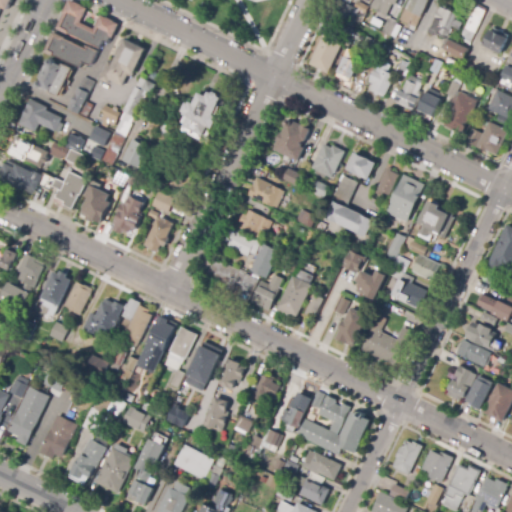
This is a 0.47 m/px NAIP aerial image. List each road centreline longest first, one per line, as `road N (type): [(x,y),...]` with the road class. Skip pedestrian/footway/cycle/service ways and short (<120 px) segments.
road 1 (residential): [(0,206),(511,458)]
road 2 (residential): [(511,192),(117,0)]
road 3 (residential): [(511,169),(346,511)]
road 4 (residential): [(310,0),(169,288)]
